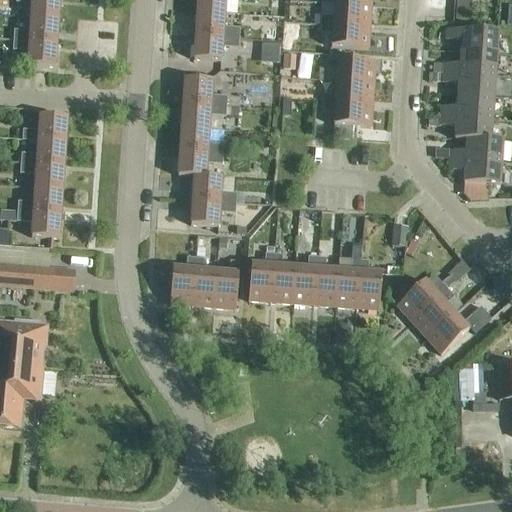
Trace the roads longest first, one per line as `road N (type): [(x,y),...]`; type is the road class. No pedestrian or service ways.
road 1 (residential): [(142,0),(127,308),(195,440),(195,511)]
road 2 (residential): [(511,247),(488,250),(405,162),(416,0)]
